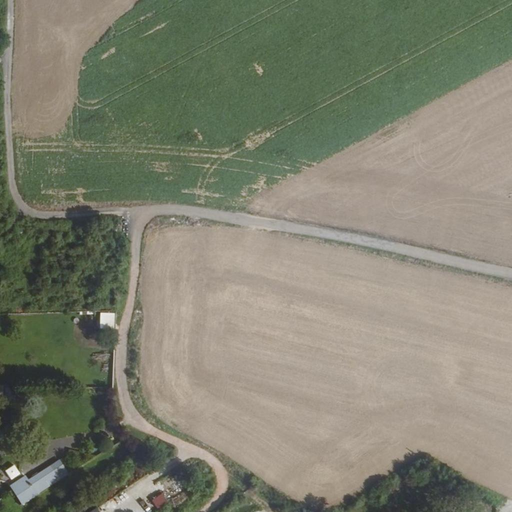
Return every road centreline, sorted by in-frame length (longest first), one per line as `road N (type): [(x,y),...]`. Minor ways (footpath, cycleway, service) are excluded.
road 1 (track): [(140,215),(164,209),(323,232),(511,275)]
road 2 (track): [(205,511),(225,480),(219,469),(161,442),(129,406),(120,359),(140,215)]
road 3 (track): [(11,0),(9,179),(26,212)]
